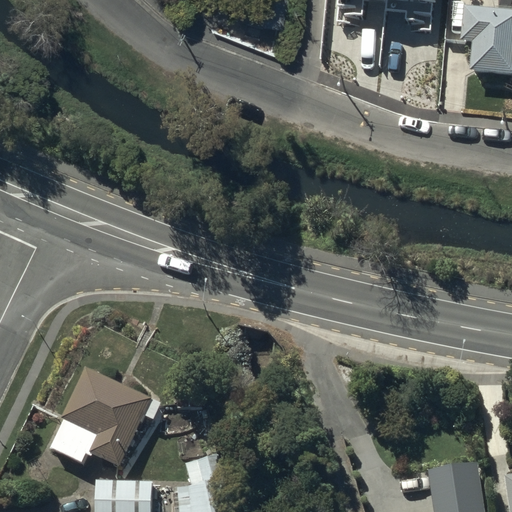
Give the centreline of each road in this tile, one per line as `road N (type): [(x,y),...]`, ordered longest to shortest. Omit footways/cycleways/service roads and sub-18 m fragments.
road 1 (secondary): [(511,334),(246,275),(53,207)]
road 2 (residential): [(108,0),(164,46),(280,98),(419,141),(511,155)]
road 3 (residential): [(53,207),(0,321)]
